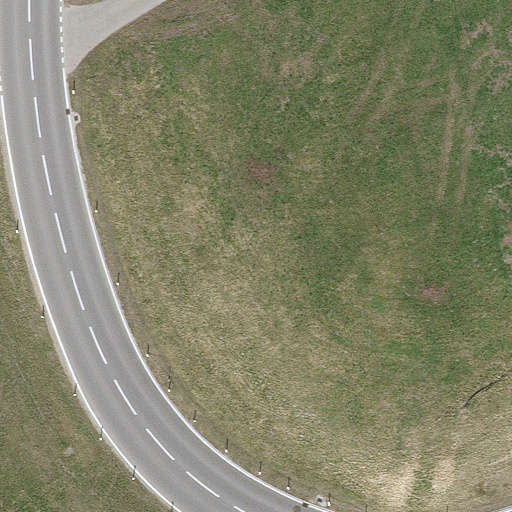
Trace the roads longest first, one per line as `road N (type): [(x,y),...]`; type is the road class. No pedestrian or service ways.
road 1 (tertiary): [(247,511),(171,457),(124,397),(88,320),(51,192),(29,0)]
road 2 (track): [(32,68),(152,0)]
